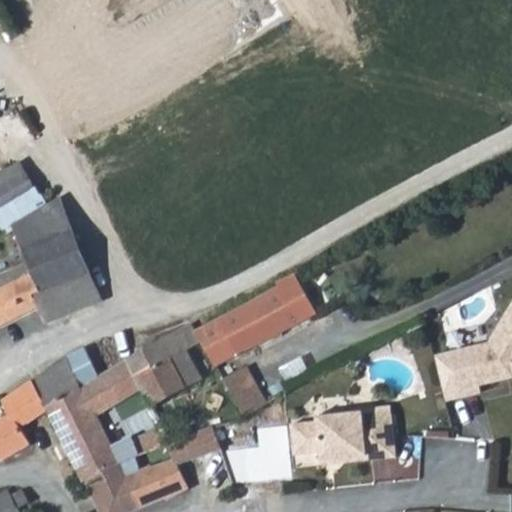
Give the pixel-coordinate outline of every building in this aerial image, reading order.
[(0,175),(0,234),(7,230),(44,208),(16,166),(8,170),(0,175)] [(43,329),(97,303),(59,198),(44,208),(7,230),(20,268),(0,278),(0,331),(37,313),(43,329)] [(213,324),(220,338),(201,349),(213,369),(299,325),(278,291),(213,324)] [(448,356),(458,401),(479,396),(477,389),(511,381),(511,305),(487,346),(448,356)] [(181,353),(166,363),(181,392),(198,383),(181,353)] [(28,450),(16,430),(45,417),(41,410),(85,386),(94,382),(78,354),(0,404),(0,406),(8,419),(0,423),(0,458),(2,462),(28,450)] [(145,410),(181,392),(166,363),(130,384),(134,391),(145,410)] [(85,386),(89,392),(98,408),(134,391),(130,384),(121,368),(94,382),(85,386)] [(261,404),(240,370),(219,381),(239,415),(261,404)] [(117,468),(80,397),(89,392),(85,386),(41,410),(45,417),(56,436),(63,448),(69,460),(83,485),(85,484),(117,468)] [(361,415),(362,421),(390,418),(389,410),(361,413),(361,415)] [(290,428),(293,459),(319,456),(320,463),(365,459),(365,464),(395,461),(390,418),(362,421),(361,415),(339,418),(334,414),(323,415),(319,420),(316,420),(316,425),(290,428)] [(193,437),(168,446),(175,468),(218,452),(211,429),(193,437)] [(151,434),(138,440),(144,455),(158,450),(151,434)] [(132,460),(144,455),(138,440),(127,445),(132,460)] [(117,468),(85,484),(92,498),(96,496),(104,511),(130,511),(162,496),(163,498),(187,488),(175,468),(168,446),(158,450),(144,455),(132,460),(117,468)] [(69,460),(63,448),(55,452),(62,464),(69,460)] [(320,463),(320,468),(365,464),(365,459),(320,463)] [(8,497),(0,500),(0,511),(25,511),(30,510),(22,495),(10,500),(8,497)] [(104,511),(96,496),(92,498),(98,511),(104,511)]
